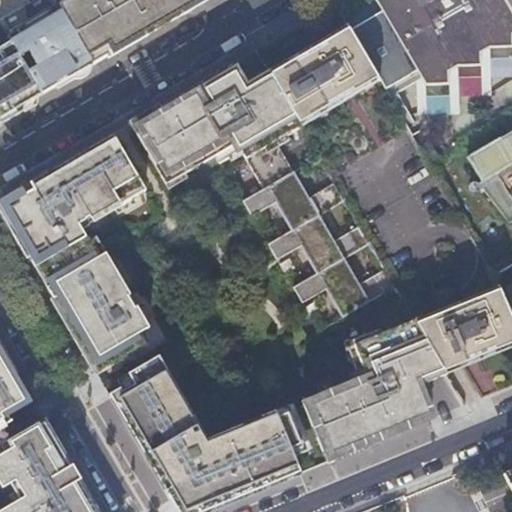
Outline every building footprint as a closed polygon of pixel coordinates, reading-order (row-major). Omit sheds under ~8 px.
[(54,0),(32,0),(28,2),(27,0),(0,0),(0,25),(42,96),(56,88),(91,67),(93,66),(58,7),(54,0)] [(80,0),(70,0),(58,7),(93,66),(113,54),(80,0)] [(80,0),(113,54),(171,20),(158,0),(80,0)] [(158,0),(171,20),(201,3),(198,0),(158,0)] [(354,41),(379,84),(388,98),(421,79),(425,86),(447,85),(448,72),(457,67),(480,66),(479,54),(488,49),(511,47),(511,35),(511,34),(511,0),(375,0),(384,16),(359,32),(363,37),(354,41)] [(270,74),(347,28),(344,24),(267,69),(270,74)] [(0,120),(36,100),(42,96),(0,25),(0,120)] [(347,28),(270,74),(302,129),(379,84),(354,41),(352,36),(347,28)] [(352,36),(354,41),(363,37),(359,32),(352,36)] [(91,67),(56,88),(58,91),(67,85),(75,81),(76,81),(81,81),(87,77),(90,73),(91,67)] [(229,67),(130,126),(161,178),(168,191),(188,180),(218,165),(244,150),(267,189),(243,203),(252,218),(276,204),(292,232),(268,246),(277,261),(301,247),(317,275),(293,289),(302,304),(326,291),(343,319),(394,289),(382,269),(355,285),(341,261),(369,245),(357,225),(330,241),(316,218),(344,202),(333,182),(305,198),(291,175),(319,158),(302,129),(270,74),(267,69),(240,85),(229,67)] [(36,100),(0,120),(0,129),(1,128),(2,125),(23,113),(26,114),(36,108),(36,100)] [(511,130),(467,157),(483,184),(497,176),(511,201),(511,130)] [(130,297),(106,255),(96,238),(88,243),(82,231),(115,211),(118,216),(136,205),(133,200),(146,193),(113,136),(49,173),(0,202),(0,207),(70,328),(96,374),(144,345),(138,336),(149,329),(137,308),(135,310),(128,298),(130,297)] [(264,217),(255,223),(260,232),(269,226),(264,217)] [(289,260),(280,266),(285,275),(294,270),(289,260)] [(414,324),(445,377),(511,348),(511,321),(505,304),(498,289),(414,324)] [(314,303),(305,309),(310,318),(319,313),(314,303)] [(414,324),(413,322),(381,335),(379,331),(346,345),(356,371),(363,369),(366,376),(352,382),(302,403),(326,463),(395,435),(462,407),(445,377),(414,324)] [(0,429),(13,422),(9,417),(32,403),(3,353),(0,347),(0,429)] [(121,389),(109,396),(129,432),(175,511),(207,511),(300,474),(291,450),(300,446),(285,409),(243,426),(244,430),(210,444),(208,440),(159,357),(129,375),(133,382),(121,389)] [(356,371),(349,374),(352,382),(366,376),(363,369),(356,371)] [(117,382),(121,389),(133,382),(129,375),(117,382)] [(94,511),(77,482),(44,425),(12,443),(14,449),(0,456),(0,484),(3,490),(11,485),(20,501),(1,511),(94,511)] [(243,426),(208,440),(210,444),(244,430),(243,426)] [(511,450),(491,459),(511,494),(511,450)]
